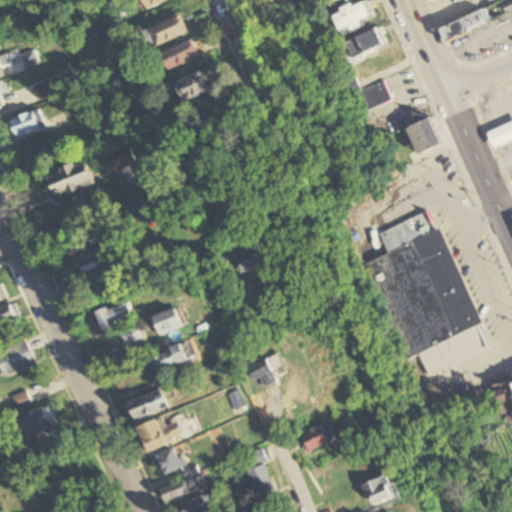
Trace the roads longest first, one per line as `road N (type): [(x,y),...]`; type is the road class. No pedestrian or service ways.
road 1 (residential): [(131,511),(0,211)]
road 2 (primary): [(445,92),(511,236)]
